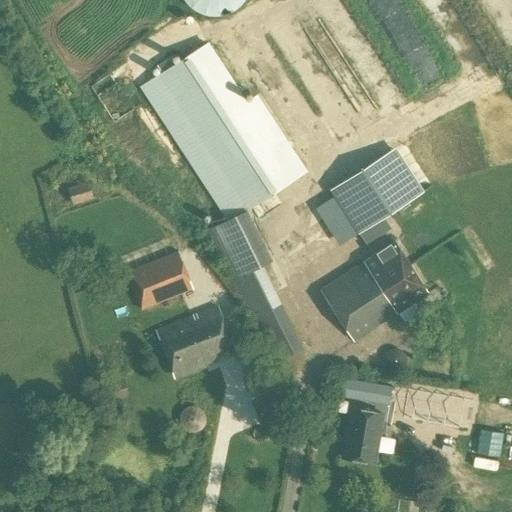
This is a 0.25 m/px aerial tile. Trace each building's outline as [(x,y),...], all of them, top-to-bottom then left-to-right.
[(205,15),(212,16),(218,16),(224,14),(229,12),(235,9),(239,5),(243,1),(243,0),(183,0),(184,1),(189,6),(194,10),(199,13),(205,15)] [(139,86),(226,220),(246,210),(306,171),(281,132),(270,138),(207,41),(139,86)] [(398,147),(328,186),(334,196),(316,206),(338,245),(360,232),(364,241),(391,226),(384,215),(424,192),(398,147)] [(72,205),(92,198),(87,185),(68,192),(72,205)] [(353,340),(427,292),(394,241),(320,289),(353,340)] [(197,297),(178,251),(125,272),(140,310),(186,292),(189,300),(197,297)] [(175,376),(204,365),(204,362),(234,351),(216,306),(156,330),(175,376)] [(265,349),(272,363),(303,348),(295,334),(265,349)] [(473,399),(406,387),(400,418),(467,431),(473,399)] [(374,462),(382,412),(350,407),(342,457),(374,462)] [(479,428),(476,452),(500,455),(504,432),(479,428)]
